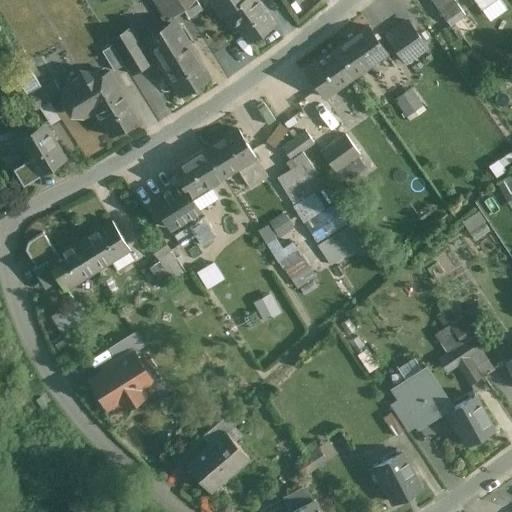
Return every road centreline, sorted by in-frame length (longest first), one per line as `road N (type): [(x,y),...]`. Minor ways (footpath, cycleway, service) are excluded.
road 1 (residential): [(7,236),(18,215),(240,91),(356,0)]
road 2 (residential): [(186,511),(137,476),(67,404),(13,297),(7,236)]
